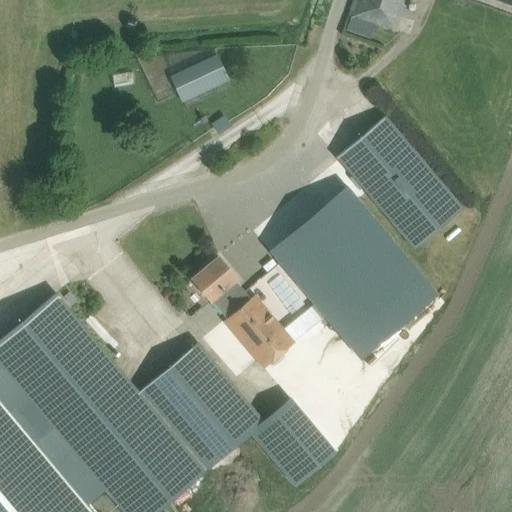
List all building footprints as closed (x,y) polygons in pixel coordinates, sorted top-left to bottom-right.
[(353,0),(348,15),(352,16),(347,28),(369,36),(374,24),(393,30),(399,14),(411,19),(413,11),(404,8),(407,0),(353,0)] [(215,55),(172,75),(178,87),(184,99),(226,78),(221,66),(215,55)] [(135,64),(119,66),(121,79),(135,77),(135,64)] [(337,157),(414,249),(462,208),(385,116),(337,157)] [(214,123),(220,132),(230,126),(224,117),(214,123)] [(343,180),(274,240),(357,336),(426,276),(343,180)] [(234,280),(236,278),(218,257),(192,279),(210,300),(211,300),(226,318),(224,320),(264,368),(294,342),(254,295),(250,298),(234,280)] [(65,296),(64,296),(71,305),(77,301),(69,292),(65,296)] [(0,339),(0,364),(123,511),(155,511),(253,430),(294,480),(331,448),(290,398),(263,421),(198,342),(138,392),(56,293),(0,339)] [(0,511),(94,511),(0,398),(0,511)]
